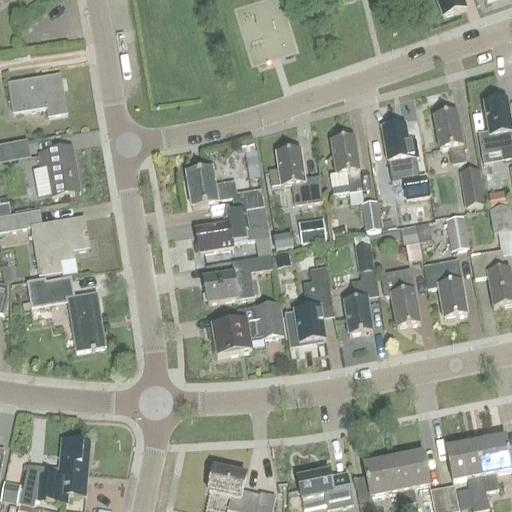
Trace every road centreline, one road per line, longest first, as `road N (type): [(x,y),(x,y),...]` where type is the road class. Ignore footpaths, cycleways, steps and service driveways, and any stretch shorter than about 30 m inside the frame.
road 1 (residential): [(511,29),(220,130),(119,146)]
road 2 (residential): [(511,354),(332,390),(156,405)]
road 3 (residential): [(156,405),(151,323),(119,146)]
road 4 (residential): [(156,405),(0,392)]
road 5 (residential): [(119,146),(96,0)]
